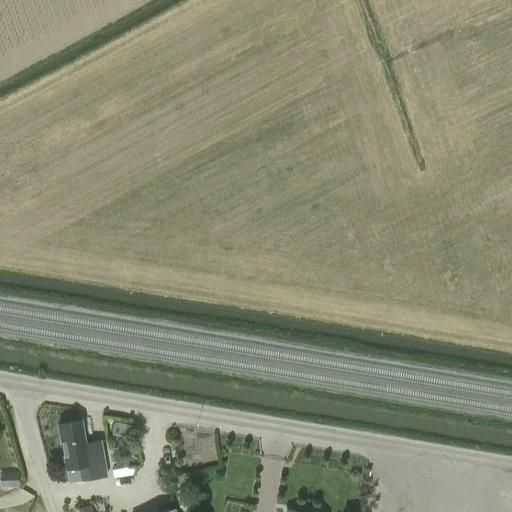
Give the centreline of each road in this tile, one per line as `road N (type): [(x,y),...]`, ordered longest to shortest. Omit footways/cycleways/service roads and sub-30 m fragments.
road 1 (unclassified): [(511,465),(3,381)]
road 2 (unclassified): [(44,511),(3,381)]
